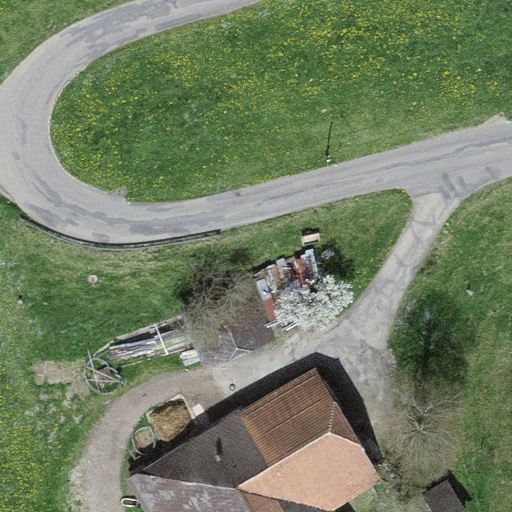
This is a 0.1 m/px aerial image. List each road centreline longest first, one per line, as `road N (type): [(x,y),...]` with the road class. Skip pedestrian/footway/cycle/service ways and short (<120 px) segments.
road 1 (track): [(511,145),(179,219),(113,220),(58,200),(39,182),(20,137),(29,92),(43,72),(89,39),(212,0)]
road 2 (track): [(334,358),(421,234),(449,156)]
